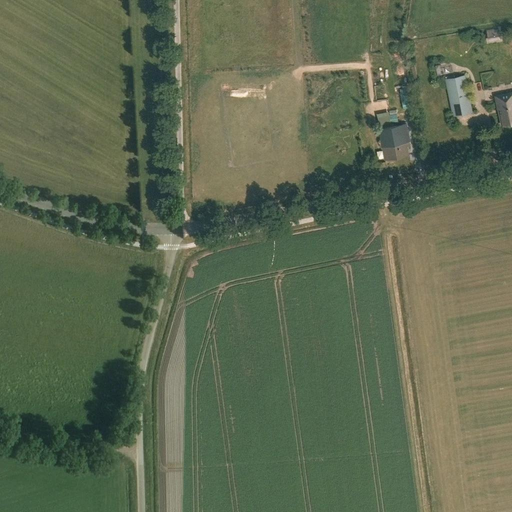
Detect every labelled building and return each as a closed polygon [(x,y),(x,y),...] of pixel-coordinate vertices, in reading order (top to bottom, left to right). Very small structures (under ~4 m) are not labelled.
[(408,31),(410,20),(403,19),(401,29),(408,31)] [(426,69),(418,70),(420,81),(427,80),(426,69)] [(472,112),(464,76),(446,79),(453,116),(472,112)] [(503,97),(496,98),(498,109),(499,109),(502,126),(511,123),(511,92),(502,95),(503,97)] [(410,146),(406,124),(379,129),(385,160),(409,155),(407,146),(410,146)]
